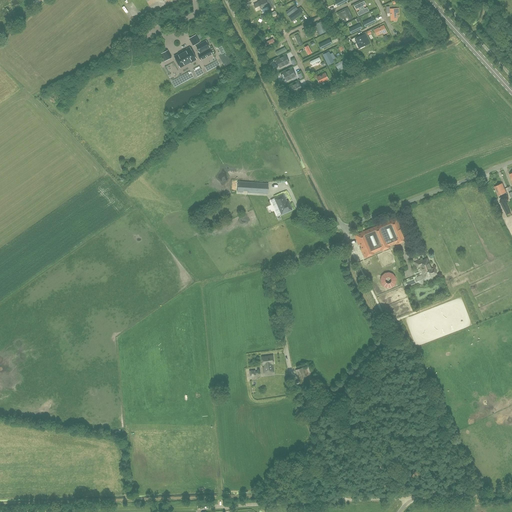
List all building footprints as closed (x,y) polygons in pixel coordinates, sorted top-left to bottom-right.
[(274,7),(271,0),(263,0),(258,3),(261,9),(268,5),(270,9),(274,7)] [(355,9),(358,8),(359,11),(357,12),(359,16),(369,11),(367,7),(364,9),(363,6),(366,4),(364,1),(354,6),(355,9)] [(289,16),(291,20),(302,11),(300,8),(289,16)] [(342,24),(346,22),(344,18),(348,17),(349,20),(353,19),(348,8),(344,10),(341,12),(337,14),(342,24)] [(398,8),(390,9),(391,21),(397,20),(396,20),(396,13),(399,13),(398,8)] [(374,17),(363,23),(365,27),(376,22),(374,17)] [(329,30),(324,20),(314,25),(319,35),(329,30)] [(360,24),(349,29),(351,34),(362,29),(360,24)] [(387,33),(383,25),(376,29),(379,35),(383,33),(384,35),(387,33)] [(370,43),(365,33),(355,38),(357,42),(355,42),(359,49),(370,43)] [(196,35),(190,38),(194,45),(199,42),(196,35)] [(297,36),(294,37),(299,47),(302,46),(297,36)] [(330,40),(319,45),(321,50),(332,44),(330,40)] [(210,48),(206,41),(196,46),(200,53),(210,48)] [(180,67),(186,64),(185,63),(189,61),(190,63),(196,60),(190,47),(183,51),(183,53),(181,54),(180,54),(174,57),(180,67)] [(213,54),(210,48),(198,55),(201,60),(213,54)] [(170,58),(166,51),(161,54),(165,61),(170,58)] [(328,54),(324,56),(328,66),(333,64),(328,54)] [(286,57),(278,62),(281,69),(290,65),(286,57)] [(347,64),(345,61),(335,66),(337,70),(347,64)] [(292,68),(282,73),(286,81),(296,76),(292,68)] [(324,74),(316,77),(319,83),(327,79),(324,74)] [(299,82),(289,86),(293,95),(303,90),(299,82)] [(235,191),(247,192),(263,193),(263,184),(235,182),(235,191)] [(507,195),(506,192),(502,183),(494,187),(499,198),(507,195)] [(284,213),(291,210),(289,204),(287,205),(283,195),(274,198),(279,209),(280,209),(281,211),(282,210),(283,212),(284,212),(284,213)] [(504,200),(499,202),(506,214),(510,212),(504,200)] [(403,231),(397,217),(394,218),(395,219),(357,234),(354,235),(358,244),(360,243),(361,248),(365,257),(374,253),(380,250),(381,250),(390,247),(390,246),(396,243),(397,244),(406,240),(402,231),(403,231)] [(416,267),(420,265),(421,265),(421,267),(425,276),(428,275),(429,276),(432,275),(432,276),(437,274),(434,268),(431,269),(427,259),(424,260),(425,261),(423,262),(422,259),(414,262),(416,267)] [(262,357),(264,373),(274,372),(273,364),(274,364),(273,356),(262,357)] [(300,385),(311,382),(306,367),(295,370),(300,385)]
